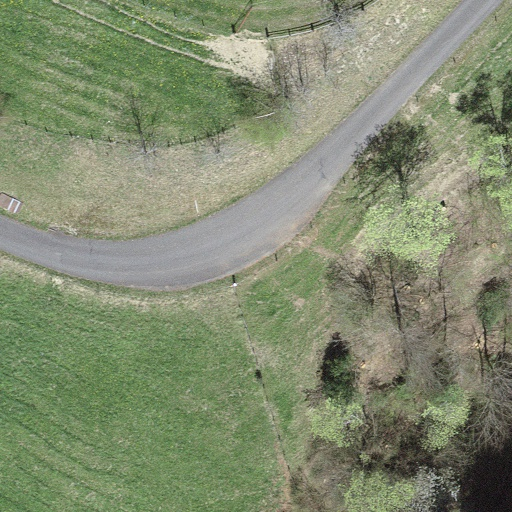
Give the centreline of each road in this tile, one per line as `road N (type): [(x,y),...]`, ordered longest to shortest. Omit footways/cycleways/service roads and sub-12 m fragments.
road 1 (unclassified): [(482,0),(287,205),(225,242),(173,262),(123,267),(65,257),(0,232)]
road 2 (track): [(184,0),(304,14),(356,0)]
